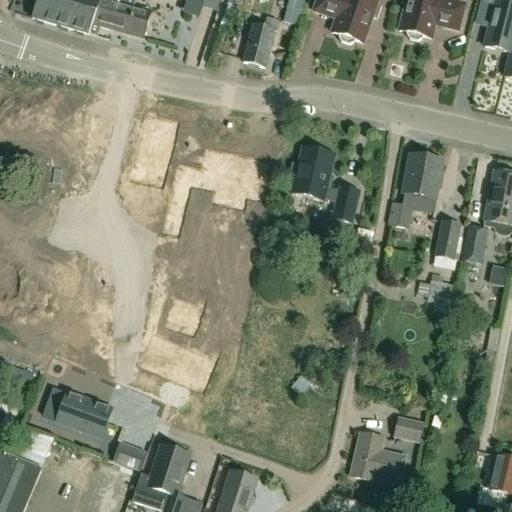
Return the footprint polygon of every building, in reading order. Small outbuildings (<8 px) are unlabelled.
[(39,0),(32,21),(87,37),(88,37),(96,39),(100,27),(109,30),(108,32),(142,42),(149,15),(116,7),(117,0),(123,0),(134,4),(135,0),(39,0)] [(288,0),(282,24),(298,29),(304,4),(288,0)] [(335,21),(330,35),(339,38),(338,41),(340,45),(348,48),(353,46),(354,43),(362,46),(371,20),(376,22),(380,9),(376,8),(377,4),(366,0),(317,0),(312,14),(335,21)] [(422,42),(422,39),(431,41),(434,27),(458,33),(464,7),(441,1),(441,0),(401,0),(400,5),(405,6),(398,33),(407,35),(406,38),(409,42),(417,45),(422,42)] [(501,0),(483,0),(482,5),(494,8),(483,50),(510,56),(504,80),(511,81),(511,4),(501,2),(501,0)] [(264,71),(274,34),(275,35),(278,24),(267,21),(264,31),(252,27),(242,65),(264,71)] [(66,109),(60,162),(91,165),(95,134),(96,133),(95,133),(96,127),(97,113),(66,109)] [(172,141),(176,125),(174,125),(174,128),(168,126),(168,125),(153,122),(153,123),(147,121),(148,119),(146,118),(131,181),(132,181),(134,176),(160,183),(159,188),(161,188),(170,149),(171,149),(172,148),(171,148),(172,142),(173,142),(173,141),(172,141)] [(332,222),(351,226),(358,195),(339,190),(338,194),(327,191),(334,159),(301,151),(297,168),(291,166),(288,181),(293,183),(290,196),(323,204),(324,202),(335,205),(332,222)] [(207,153),(199,189),(216,192),(213,204),(227,207),(237,160),(222,157),(222,155),(221,155),(221,156),(211,154),(211,153),(210,153),(210,154),(207,153)] [(408,158),(401,196),(403,196),(401,207),(391,205),(386,228),(408,232),(412,213),(430,216),(433,202),(435,203),(438,188),(437,188),(439,180),(442,164),(408,158)] [(182,160),(176,187),(190,190),(196,162),(182,160)] [(227,207),(242,210),(244,198),(260,201),(268,166),(265,165),(265,164),(264,164),(264,166),(254,163),(254,162),(253,162),(253,163),(237,160),(227,207)] [(511,229),(511,178),(493,175),(483,224),(511,229)] [(4,196),(1,209),(28,216),(31,202),(4,196)] [(1,209),(0,212),(0,223),(25,229),(28,216),(1,209)] [(460,229),(441,225),(434,259),(453,263),(460,229)] [(466,228),(460,263),(480,267),(486,232),(466,228)] [(0,280),(2,281),(0,287),(0,296),(26,306),(29,299),(40,270),(43,262),(14,250),(9,265),(5,263),(0,275),(0,280)] [(165,278),(165,280),(180,284),(180,285),(181,285),(181,284),(187,285),(187,286),(188,287),(188,286),(228,295),(228,294),(223,292),(229,266),(235,267),(235,265),(172,250),(172,252),(174,252),(173,258),(172,258),(168,273),(169,273),(168,279),(165,278)] [(460,264),(454,294),(462,296),(468,266),(460,264)] [(40,270),(29,299),(82,318),(83,317),(79,315),(81,310),(87,296),(86,296),(89,290),(93,291),(93,290),(60,277),(60,276),(59,277),(54,275),(55,274),(54,274),(53,275),(40,270)] [(428,297),(450,301),(453,287),(442,285),(443,279),(431,277),(429,289),(418,286),(416,297),(428,299),(428,297)] [(200,311),(174,302),(169,315),(196,324),(200,311)] [(196,324),(169,315),(165,328),(191,337),(196,324)] [(213,366),(214,364),(176,348),(176,347),(175,348),(169,346),(170,345),(169,344),(169,345),(154,339),(153,341),(156,342),(153,347),(147,361),(148,361),(145,367),(143,366),(142,367),(202,392),(202,391),(197,389),(208,364),(213,366)] [(39,377),(4,363),(0,372),(0,377),(25,387),(21,397),(30,400),(39,377)] [(66,396),(56,425),(100,441),(111,413),(66,396)] [(423,425),(396,419),(392,441),(418,447),(423,425)] [(0,511),(24,511),(41,472),(40,472),(53,440),(21,426),(7,458),(0,455),(0,511)] [(360,434),(350,480),(373,485),(374,481),(398,487),(404,462),(380,456),(384,440),(360,434)] [(146,453),(119,444),(112,465),(138,474),(146,453)] [(189,459),(160,449),(149,480),(140,477),(130,505),(149,511),(181,511),(184,504),(175,500),(189,459)] [(511,462),(495,459),(487,492),(511,497),(511,462)] [(247,511),(257,483),(229,474),(216,511),(247,511)] [(417,481),(408,479),(406,488),(414,490),(417,481)] [(398,494),(395,510),(404,511),(410,511),(413,496),(398,494)]
